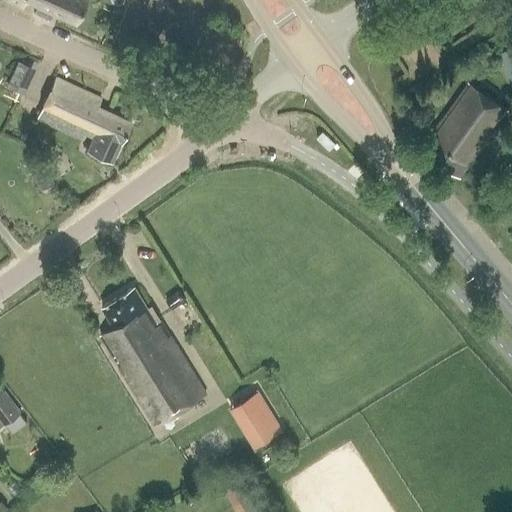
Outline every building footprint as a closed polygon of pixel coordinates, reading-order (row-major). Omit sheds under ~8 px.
[(79,22),(88,0),(6,0),(52,20),(55,12),(79,22)] [(511,43),(494,55),(511,81),(511,43)] [(24,92),(36,69),(19,60),(7,83),(24,92)] [(112,162),(130,122),(98,107),(102,100),(56,79),(38,120),(87,142),(90,135),(95,138),(89,152),(112,162)] [(457,180),(505,111),(465,83),(425,141),(431,145),(423,156),(457,180)] [(430,119),(422,112),(416,119),(426,126),(430,119)] [(157,424),(206,394),(150,305),(147,307),(134,286),(102,305),(116,326),(101,335),(157,424)] [(178,291),(166,299),(172,309),(185,300),(178,291)] [(0,416),(5,422),(18,413),(0,389),(0,416)] [(258,391),(233,406),(257,447),(282,432),(258,391)] [(225,475),(229,483),(242,477),(237,468),(225,475)] [(266,511),(249,478),(226,490),(237,511),(266,511)]
